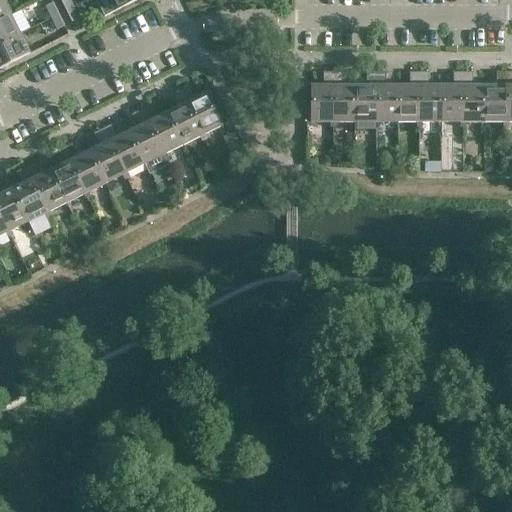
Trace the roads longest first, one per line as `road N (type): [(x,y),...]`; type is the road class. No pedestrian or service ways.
road 1 (residential): [(0,119),(194,26)]
road 2 (residential): [(296,17),(511,15)]
